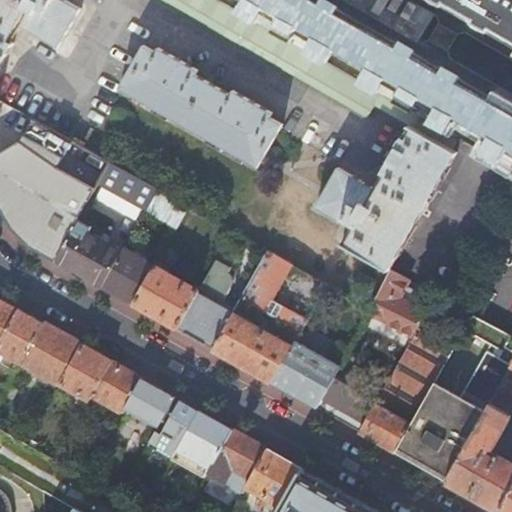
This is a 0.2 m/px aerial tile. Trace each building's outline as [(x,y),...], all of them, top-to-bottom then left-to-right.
[(0,0),(0,70),(25,27),(61,47),(82,8),(68,0),(0,0)] [(167,0),(367,116),(368,116),(380,122),(392,101),(384,97),(379,94),(359,82),(327,64),(307,52),(300,48),(263,26),(258,23),(238,12),(216,0),(167,0)] [(511,111),(318,0),(244,0),(238,12),(258,23),(263,14),(268,17),(263,26),(300,48),(306,39),(312,42),(307,52),(327,64),(335,50),(367,68),(359,82),(379,94),(385,84),(390,87),(384,97),(392,101),(422,118),(428,109),(433,112),(428,122),(448,134),(456,120),(488,138),(480,152),(500,164),(506,154),(511,157),(506,167),(511,170),(511,111)] [(511,0),(440,0),(511,41),(511,0)] [(447,47),(454,35),(441,27),(433,39),(447,47)] [(145,44),(120,87),(258,167),(283,124),(271,117),(274,113),(233,91),(231,94),(196,74),(199,71),(159,48),(157,51),(145,44)] [(100,183),(104,175),(78,161),(86,148),(33,118),(19,142),(0,153),(0,205),(15,231),(28,242),(31,245),(56,260),(76,225),(100,183)] [(342,243),(389,271),(424,211),(457,153),(410,126),(374,188),(339,168),(317,205),(343,221),(341,224),(350,229),(342,243)] [(148,210),(159,189),(112,162),(104,175),(100,183),(148,210)] [(178,227),(190,206),(159,189),(148,210),(178,227)] [(76,225),(56,260),(81,274),(104,287),(124,252),(76,225)] [(126,249),(124,252),(104,287),(108,289),(135,305),(157,266),(126,249)] [(274,299),(293,265),(268,251),(235,310),(213,349),(220,352),(274,383),(297,343),(310,319),(274,299)] [(160,259),(157,266),(135,305),(140,308),(178,329),(200,290),(169,273),(172,266),(160,259)] [(213,349),(235,310),(222,303),(231,286),(231,279),(227,275),(230,270),(216,262),(200,290),(178,329),(184,332),(213,349)] [(413,340),(422,323),(427,314),(400,300),(409,280),(391,270),(373,310),(371,312),(390,321),(387,326),(413,340)] [(0,343),(20,308),(13,304),(0,297),(0,343)] [(0,343),(0,350),(20,362),(21,361),(43,322),(37,318),(20,308),(0,343)] [(445,474),(450,477),(483,419),(491,405),(494,399),(505,379),(511,366),(511,352),(504,348),(511,336),(472,315),(464,331),(502,352),(499,358),(487,351),(461,397),(434,383),(430,390),(395,452),(416,464),(417,464),(419,465),(421,466),(423,467),(424,468),(426,468),(428,469),(429,469),(431,470),(433,471),(435,471),(436,472),(438,472),(440,473),(441,472),(445,474)] [(21,361),(61,384),(83,344),(62,332),(43,322),(21,361)] [(377,441),(395,452),(430,390),(434,383),(442,369),(457,342),(422,323),(413,340),(378,402),(361,432),(377,441)] [(297,343),(274,383),(310,404),(317,408),(334,378),(340,367),(297,343)] [(83,344),(61,384),(89,400),(93,394),(111,360),(104,356),(83,344)] [(93,394),(123,411),(125,409),(142,378),(119,365),(111,360),(93,394)] [(149,382),(142,378),(125,409),(159,428),(174,401),(176,397),(168,392),(149,382)] [(334,378),(317,408),(324,412),(361,432),(378,402),(334,378)] [(494,399),(491,405),(508,415),(511,407),(511,401),(506,398),(511,387),(511,383),(505,379),(494,399)] [(179,403),(174,401),(159,428),(164,431),(161,436),(180,446),(182,443),(200,410),(181,399),(179,403)] [(511,490),(511,462),(497,454),(493,459),(484,453),(488,446),(491,448),(492,447),(510,416),(508,415),(491,405),(483,419),(450,477),(448,482),(458,488),(500,511),(511,490)] [(200,410),(182,443),(215,462),(233,429),(208,415),(200,410)] [(215,462),(207,474),(242,494),(247,484),(240,480),(243,475),(250,479),(267,449),(241,434),(233,429),(215,462)] [(62,449),(56,459),(64,464),(70,454),(62,449)] [(247,484),(242,494),(248,497),(251,491),(280,508),(302,468),(275,453),(267,449),(250,479),(247,484)] [(379,511),(320,478),(302,468),(280,508),(277,511),(379,511)] [(240,480),(247,484),(250,479),(243,475),(240,480)] [(511,511),(511,490),(500,511),(501,511),(511,511)]
